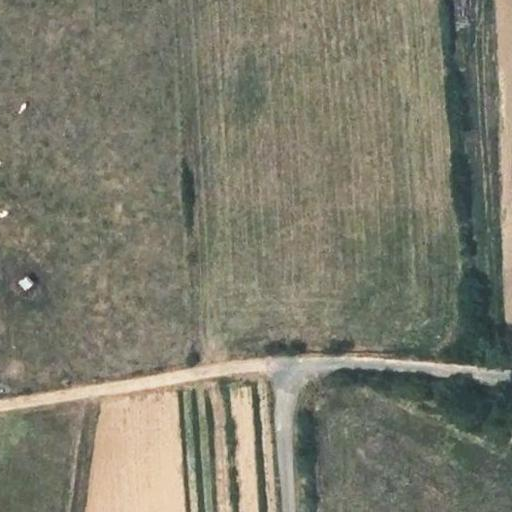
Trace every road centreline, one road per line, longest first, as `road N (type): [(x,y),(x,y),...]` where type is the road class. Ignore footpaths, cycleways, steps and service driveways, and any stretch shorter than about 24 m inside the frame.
road 1 (track): [(289,367),(247,365),(0,405)]
road 2 (residential): [(289,367),(376,363),(511,378)]
